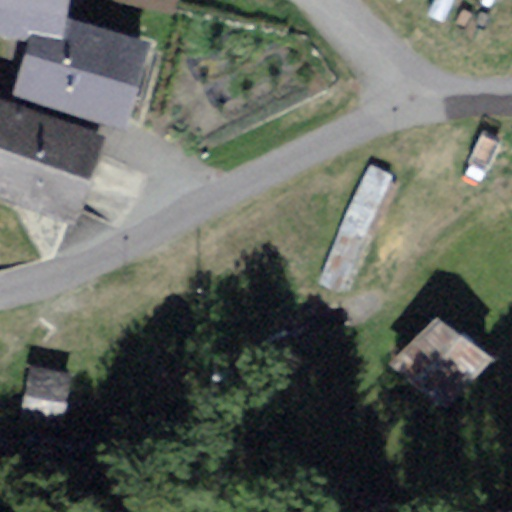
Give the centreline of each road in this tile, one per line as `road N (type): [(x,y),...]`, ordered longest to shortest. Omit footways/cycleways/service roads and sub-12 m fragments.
road 1 (residential): [(0,288),(103,258),(318,145),(414,109)]
road 2 (residential): [(324,0),(393,70),(414,109)]
